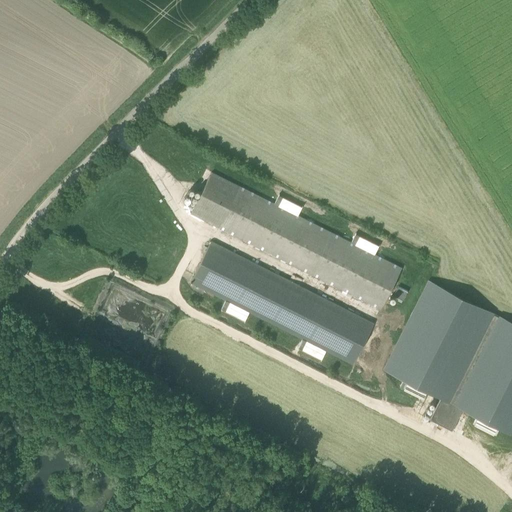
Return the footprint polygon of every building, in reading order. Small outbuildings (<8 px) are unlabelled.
[(402,268),(239,185),(212,172),(191,213),(381,308),(402,268)] [(353,364),(374,323),(211,241),(190,282),(353,364)] [(384,369),(511,433),(511,323),(429,281),(384,369)] [(393,294),(403,299),(408,291),(398,286),(393,294)] [(451,426),(458,408),(437,399),(429,416),(451,426)]
